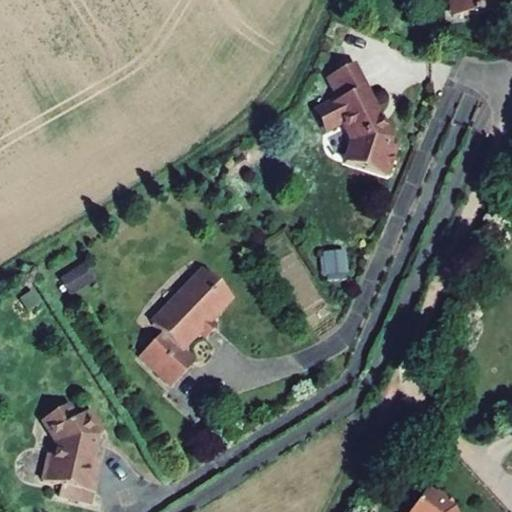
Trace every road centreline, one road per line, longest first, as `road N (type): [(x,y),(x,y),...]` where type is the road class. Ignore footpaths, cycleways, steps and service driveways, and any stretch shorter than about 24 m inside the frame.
road 1 (residential): [(511,112),(402,380),(511,500)]
road 2 (track): [(402,380),(340,511)]
